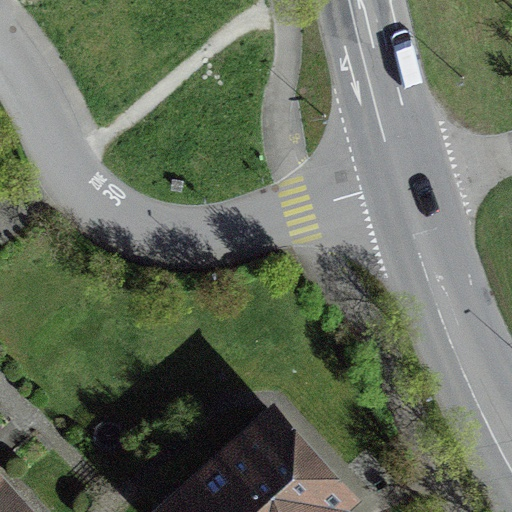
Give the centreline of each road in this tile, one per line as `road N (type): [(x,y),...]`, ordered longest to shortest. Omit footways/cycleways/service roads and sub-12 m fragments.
road 1 (residential): [(0,44),(71,169),(102,207),(137,225),(200,233),(407,184)]
road 2 (tertiary): [(511,443),(460,336),(407,184)]
road 3 (tertiary): [(407,184),(360,0)]
